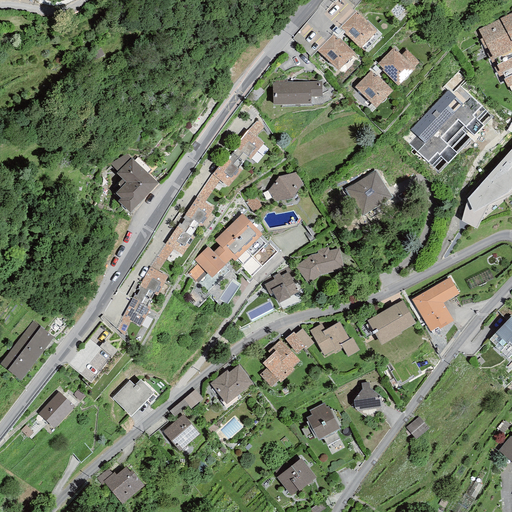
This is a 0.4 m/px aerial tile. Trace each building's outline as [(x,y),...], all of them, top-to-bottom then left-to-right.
[(344,33),(360,48),(376,31),(356,12),(341,27),(345,32),(344,33)] [(511,13),(478,30),(510,93),(511,92),(511,13)] [(338,39),(333,35),(317,50),(338,71),(355,53),(339,38),(338,39)] [(393,48),(377,64),(383,69),(382,71),(398,86),(415,69),(414,68),(420,63),(406,50),(401,55),(393,48)] [(376,76),(370,71),(354,87),(376,108),(393,91),(377,75),(376,76)] [(273,83),(273,105),(311,104),(311,97),(322,97),(321,81),(287,82),(287,80),(275,81),(275,83),(273,83)] [(493,117),(460,85),(452,94),(448,90),(409,130),(416,137),(409,144),(439,173),(475,136),(493,117)] [(234,151),(232,153),(243,162),(247,157),(250,159),(263,143),(255,136),(263,127),(258,120),(248,130),(231,148),(234,151)] [(511,148),(467,199),(461,221),(477,229),(489,205),(511,195),(511,194),(511,148)] [(158,184),(126,153),(110,163),(117,172),(116,173),(122,179),(117,183),(121,187),(115,193),(120,198),(117,201),(129,213),(158,184)] [(224,159),(213,174),(220,180),(228,187),(242,170),(239,167),(243,162),(232,153),(224,159)] [(345,189),(362,216),(392,197),(375,171),(345,189)] [(295,172),(279,176),(267,190),(275,202),(293,198),(303,183),(295,172)] [(205,202),(220,180),(213,174),(196,197),(205,202)] [(213,208),(205,202),(196,197),(181,221),(195,230),(199,224),(202,225),(213,208)] [(262,234),(242,214),(214,240),(220,246),(213,252),(225,264),(232,258),(235,261),(262,234)] [(191,235),(195,230),(181,221),(165,244),(173,249),(182,255),(194,236),(191,235)] [(158,271),(173,249),(165,244),(150,267),(158,271)] [(211,278),(225,264),(213,252),(208,246),(194,260),(197,264),(188,273),(197,283),(207,273),(211,278)] [(309,255),(296,267),(308,283),(321,275),(344,270),(338,248),(329,251),(328,247),(317,250),(318,253),(309,255)] [(168,276),(158,271),(150,267),(137,289),(140,290),(138,293),(150,300),(154,294),(157,295),(168,276)] [(291,271),(289,267),(278,272),(279,273),(272,276),(274,279),(264,284),(269,295),(272,293),(278,303),(291,298),(290,296),(298,292),(291,279),(296,277),(293,270),(291,271)] [(411,300),(430,331),(438,327),(439,329),(453,320),(443,303),(459,293),(449,277),(411,300)] [(147,306),(150,300),(138,293),(136,295),(135,294),(123,316),(131,320),(140,325),(150,308),(147,306)] [(367,321),(381,345),(400,333),(400,332),(415,323),(402,300),(367,321)] [(124,336),(131,320),(123,316),(117,329),(124,336)] [(511,318),(511,317),(489,340),(501,351),(508,358),(511,354),(511,318)] [(53,338),(33,321),(0,363),(0,364),(21,381),(53,338)] [(321,324),(310,330),(324,355),(333,350),(335,353),(343,349),(347,357),(359,350),(352,338),(349,340),(339,322),(325,330),(321,324)] [(302,328),(295,334),(305,346),(303,348),(305,350),(314,343),(302,328)] [(296,353),(305,346),(295,334),(293,332),(285,339),(296,353)] [(110,356),(89,339),(69,364),(90,382),(110,356)] [(300,361),(280,340),(268,351),(271,355),(262,363),(266,368),(259,375),(271,388),(279,381),(281,383),(295,369),(293,368),(300,361)] [(409,352),(387,364),(399,386),(421,373),(409,352)] [(210,383),(226,404),(253,383),(238,364),(228,372),(227,370),(210,383)] [(112,398),(131,417),(154,393),(140,380),(134,386),(129,381),(112,398)] [(374,417),(381,408),(381,406),(382,405),(381,396),(369,388),(369,382),(361,383),(362,389),(353,400),(355,408),(365,417),(374,417)] [(85,395),(78,389),(73,395),(80,401),(85,395)] [(202,399),(195,390),(183,400),(188,405),(191,409),(202,399)] [(74,406),(58,392),(38,414),(55,428),(74,406)] [(188,405),(183,400),(169,411),(174,417),(188,405)] [(306,417),(318,440),(339,428),(339,426),(341,425),(332,409),(330,410),(328,407),(326,407),(324,403),(309,410),(311,415),(306,417)] [(163,432),(180,451),(199,434),(183,415),(163,432)] [(427,428),(418,417),(405,427),(415,439),(427,428)] [(498,451),(511,462),(511,435),(511,437),(510,436),(498,451)] [(315,478),(301,458),(276,478),(291,496),(298,490),(299,491),(315,478)] [(104,482),(122,504),(144,485),(132,471),(130,472),(126,467),(116,475),(114,472),(112,474),(103,481),(104,482)] [(103,481),(112,474),(108,468),(96,478),(101,484),(104,482),(103,481)]
